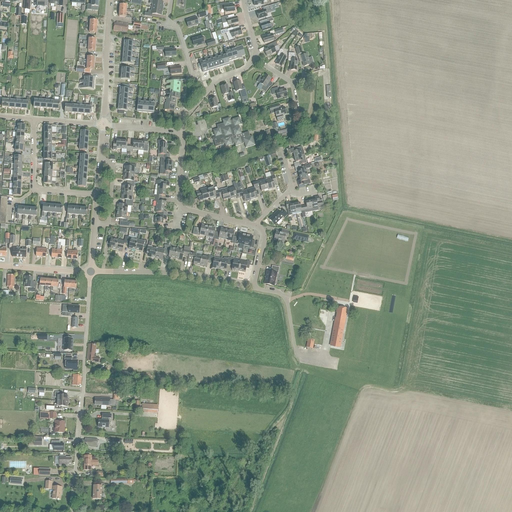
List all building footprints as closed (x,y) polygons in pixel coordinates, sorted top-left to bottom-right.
[(98,7),(98,0),(91,0),(91,5),(88,4),(87,10),(94,10),(94,11),(98,11),(98,7)] [(162,9),(163,3),(154,1),(154,0),(146,0),(150,1),(149,4),(152,4),(152,7),(162,9)] [(219,5),(217,5),(217,10),(220,10),(224,10),(224,12),(235,11),(234,5),(229,6),(226,6),(226,3),(219,4),(219,5)] [(264,11),(257,13),(259,19),(267,17),(266,13),(270,12),(270,10),(275,9),(278,8),(277,4),(269,7),(268,6),(263,8),(264,11)] [(161,15),(162,9),(152,7),(151,11),(148,10),(148,13),(145,13),(144,16),(152,17),(152,14),(161,15)] [(228,16),(221,18),(222,21),(222,24),(224,28),(228,27),(228,26),(238,23),(237,17),(228,19),(228,16)] [(186,21),(188,28),(198,25),(196,17),(192,18),(193,19),(186,21)] [(273,21),(272,18),(266,20),(267,23),(260,25),(262,31),(271,28),(269,22),(273,21)] [(121,32),(127,33),(128,24),(116,22),(116,24),(114,24),(113,31),(120,32),(121,32)] [(226,30),(220,31),(221,35),(226,33),(227,36),(228,41),(232,40),(232,38),(242,35),(240,29),(232,31),(231,29),(226,30)] [(283,33),(282,29),(274,31),(269,32),(270,35),(262,38),(264,43),(274,40),(272,35),(275,34),(276,35),(283,33)] [(214,40),(206,42),(208,47),(218,44),(217,39),(215,33),(212,34),(214,40)] [(75,45),(77,36),(73,36),(73,39),(67,38),(66,44),(75,45)] [(204,44),(202,36),(192,39),(194,46),(200,44),(200,45),(204,44)] [(270,48),(264,51),(266,56),(276,52),(277,55),(280,51),(277,46),(276,42),(268,45),(270,48)] [(233,60),(238,59),(238,58),(245,55),(242,46),(235,48),(235,49),(230,51),(233,60)] [(233,60),(230,51),(227,52),(226,48),(224,49),(226,56),(228,62),(233,60)] [(176,49),(169,50),(169,49),(165,49),(165,57),(176,56),(176,49)] [(280,57),(276,64),(281,67),(286,57),(281,55),(283,51),(280,49),(277,55),(280,57)] [(228,62),(226,56),(223,56),(222,53),(220,53),(221,57),(224,66),(229,65),(228,62)] [(290,70),(296,71),(297,60),(294,60),(294,54),(289,53),(288,61),(291,61),(290,70)] [(224,66),(221,57),(218,58),(217,54),(214,55),(216,59),(219,68),(224,66)] [(307,55),(301,56),(304,67),(310,65),(309,64),(313,63),(311,57),(308,58),(307,55)] [(219,68),(216,59),(213,60),(211,56),(209,57),(210,60),(213,70),(219,68)] [(213,70),(210,60),(208,61),(206,57),(204,58),(205,62),(208,71),(213,70)] [(208,71),(205,62),(202,63),(201,59),(199,60),(200,64),(201,67),(203,73),(208,71)] [(174,67),(174,66),(170,67),(171,75),(181,74),(180,67),(174,67)] [(94,84),(94,78),(91,78),(91,75),(83,74),(83,78),(84,78),(84,81),(80,81),(80,83),(84,83),(94,84)] [(261,89),(266,92),(269,87),(271,87),(272,85),(272,83),(269,81),(271,79),(265,75),(263,79),(260,77),(258,81),(260,83),(260,84),(263,86),(261,89)] [(179,82),(179,79),(171,78),(171,82),(167,81),(166,84),(170,84),(170,87),(180,88),(180,82),(179,82)] [(240,81),(234,83),(236,92),(239,91),(242,100),(247,99),(245,89),(242,90),(240,81)] [(128,89),(129,85),(122,85),(121,89),(119,88),(119,94),(128,95),(129,92),(133,92),(133,90),(128,89)] [(232,93),(229,94),(227,85),(221,87),(223,95),(227,94),(229,101),(234,100),(232,93)] [(279,91),(278,88),(271,90),(272,95),(276,94),(278,99),(287,96),(286,93),(286,92),(285,89),(279,91)] [(10,101),(10,96),(8,96),(8,100),(2,100),(2,108),(8,108),(9,101),(10,101)] [(16,101),(17,97),(14,96),(14,101),(10,101),(9,101),(8,108),(15,109),(15,101),(16,101)] [(42,101),(42,96),(40,96),(39,100),(34,100),(33,108),(40,108),(41,101),(42,101)] [(22,102),(23,97),(21,97),(20,101),(16,101),(15,101),(15,109),(21,109),(22,102)] [(29,102),(29,98),(27,97),(26,102),(22,102),(21,109),(27,110),(28,102),(29,102)] [(48,101),(48,97),(46,97),(46,101),(42,101),(41,101),(40,108),(46,109),(47,101),(48,101)] [(54,102),(54,97),(52,97),(52,102),(48,101),(47,101),(46,109),(52,109),(53,102),(54,102)] [(60,102),(61,98),(58,98),(58,102),(54,102),(53,102),(52,109),(59,110),(60,102)] [(176,99),(169,98),(166,98),(166,103),(165,103),(164,110),(174,111),(174,104),(176,104),(176,99)] [(220,104),(217,105),(215,98),(209,100),(212,109),(216,107),(217,111),(222,110),(220,104)] [(73,106),(73,101),(71,101),(70,106),(65,105),(65,113),(71,113),(72,106),(73,106)] [(79,106),(79,102),(77,102),(77,106),(73,106),(72,106),(71,113),(77,114),(78,106),(79,106)] [(85,107),(86,102),(83,102),(83,107),(79,106),(78,106),(77,114),(84,114),(84,107),(85,107)] [(92,108),(92,103),(90,103),(89,107),(85,107),(84,107),(84,114),(90,115),(90,113),(93,113),(94,108),(92,108)] [(131,106),(127,105),(118,104),(117,110),(118,110),(118,114),(124,114),(124,111),(127,111),(127,108),(131,108),(131,106)] [(278,109),(277,106),(269,108),(271,114),(275,113),(277,120),(283,119),(282,115),(286,114),(284,107),(278,109)] [(213,138),(215,147),(223,145),(222,145),(224,144),(225,147),(232,145),(232,144),(234,143),(235,147),(242,144),(244,143),(246,148),(255,145),(252,136),(250,137),(249,132),(242,134),(240,127),(239,128),(238,125),(242,125),(239,117),(232,120),(232,121),(230,121),(229,118),(222,120),(223,124),(216,126),(217,129),(213,130),(215,137),(213,138)] [(256,122),(258,128),(264,126),(262,120),(256,122)] [(14,124),(13,126),(17,126),(17,131),(17,132),(25,132),(25,126),(17,125),(17,124),(14,124)] [(58,134),(66,134),(66,126),(62,126),(62,131),(58,131),(58,134)] [(12,132),(12,137),(16,137),(16,138),(24,139),(25,132),(17,132),(17,131),(13,130),(13,132),(12,132)] [(88,138),(89,132),(81,131),(81,130),(77,130),(76,132),(81,133),(81,137),(80,138),(88,138)] [(80,138),(81,137),(76,136),(76,139),(80,139),(80,143),(80,144),(88,145),(88,138),(80,138)] [(12,137),(12,139),(16,139),(15,144),(23,145),(24,139),(16,138),(16,137),(12,137)] [(147,145),(147,140),(143,139),(143,143),(139,142),(138,150),(144,151),(143,152),(148,152),(148,145),(147,145)] [(121,149),(122,141),(116,140),(116,144),(113,144),(113,150),(116,150),(116,149),(121,149)] [(129,152),(130,145),(127,145),(127,141),(122,141),(121,149),(126,149),(126,151),(129,152)] [(166,150),(167,144),(164,144),(164,141),(157,141),(157,144),(159,144),(158,149),(166,150)] [(138,150),(139,142),(133,142),(133,145),(130,145),(129,152),(133,152),(133,150),(138,150)] [(12,143),(12,145),(15,146),(15,151),(20,152),(23,152),(23,145),(15,144),(12,143)] [(80,144),(80,143),(75,143),(75,145),(80,145),(79,150),(87,151),(88,145),(80,144)] [(302,150),(301,147),(289,150),(290,154),(293,153),(294,157),(304,155),(303,149),(302,150)] [(166,154),(166,150),(158,149),(158,157),(169,158),(169,154),(166,154)] [(55,161),(55,159),(52,159),(52,154),(52,153),(44,153),(44,160),(45,160),(45,162),(55,162),(55,161)] [(88,162),(88,156),(81,155),(81,154),(76,154),(76,156),(80,157),(80,160),(80,161),(88,162)] [(304,155),(294,157),(296,163),(299,162),(300,165),(306,163),(304,155)] [(169,161),(169,158),(158,157),(158,158),(161,158),(160,166),(172,167),(172,162),(169,161)] [(80,161),(80,160),(76,160),(75,162),(80,163),(80,167),(79,168),(87,168),(88,162),(80,161)] [(307,175),(306,170),(312,168),(311,163),(308,164),(308,166),(296,169),(296,172),(298,171),(299,177),(307,175)] [(56,172),(56,170),(53,170),(53,164),(45,164),(44,171),(52,171),(52,172),(56,172)] [(136,168),(136,165),(129,164),(129,167),(124,167),(124,174),(134,175),(135,168),(136,168)] [(79,168),(80,167),(75,166),(75,169),(79,169),(79,173),(79,174),(87,175),(87,168),(79,168)] [(171,173),(172,167),(160,166),(160,175),(168,175),(168,172),(171,173)] [(52,176),(52,172),(52,171),(44,171),(44,177),(52,178),(56,179),(56,177),(52,176)] [(79,174),(79,173),(75,173),(74,175),(79,175),(79,179),(78,180),(86,181),(87,175),(79,174)] [(138,185),(138,183),(135,182),(135,181),(134,181),(134,175),(124,174),(123,180),(127,181),(127,184),(134,184),(138,185)] [(268,190),(275,188),(274,185),(277,184),(274,175),(271,176),(271,178),(265,180),(268,190)] [(298,186),(305,184),(304,181),(309,180),(307,175),(299,177),(300,181),(297,182),(298,186)] [(55,185),(55,183),(56,179),(52,178),(44,177),(43,184),(51,184),(51,185),(55,185)] [(78,180),(79,179),(74,179),(74,181),(78,182),(78,187),(86,187),(86,181),(78,180)] [(169,187),(169,183),(164,182),(164,181),(156,180),(156,185),(158,185),(157,190),(165,191),(166,187),(169,187)] [(268,190),(265,180),(261,181),(261,180),(255,182),(258,189),(260,188),(261,192),(268,190)] [(251,200),(248,190),(243,191),(241,182),(236,184),(237,186),(240,198),(243,197),(244,202),(251,200)] [(255,190),(258,189),(255,182),(252,183),(254,188),(248,190),(251,200),(257,198),(255,190)] [(134,187),(134,184),(127,184),(127,186),(123,186),(122,193),(133,194),(133,187),(134,187)] [(237,199),(240,198),(237,186),(227,189),(230,199),(237,197),(237,199)] [(220,198),(217,188),(217,187),(214,188),(214,187),(207,189),(210,198),(210,199),(216,197),(217,199),(220,198)] [(210,198),(207,189),(207,188),(200,190),(200,191),(196,193),(198,198),(200,202),(206,200),(206,199),(210,198)] [(230,199),(227,189),(227,188),(223,190),(223,189),(220,190),(220,188),(217,188),(220,198),(223,197),(224,201),(230,199)] [(165,196),(165,191),(157,190),(157,195),(155,195),(155,198),(161,199),(161,196),(165,196)] [(132,200),(133,194),(122,193),(121,200),(126,200),(125,203),(133,204),(133,200),(132,200)] [(321,199),(319,199),(318,196),(314,197),(315,200),(311,201),(312,209),(313,212),(319,210),(318,209),(323,208),(321,199)] [(161,202),(161,199),(155,198),(154,201),(156,202),(156,207),(164,208),(164,202),(161,202)] [(307,210),(312,209),(311,201),(305,202),(306,206),(303,206),(304,213),(307,212),(307,210)] [(296,214),(294,204),(290,205),(290,202),(285,203),(287,209),(289,216),(292,215),(296,214)] [(132,207),(133,204),(125,203),(125,206),(117,205),(116,212),(127,213),(127,206),(132,207)] [(304,213),(303,206),(300,207),(300,203),(294,204),(296,214),(304,213)] [(49,213),(50,205),(43,204),(43,212),(42,212),(41,217),(44,217),(44,212),(48,213),(49,213)] [(55,213),(56,206),(50,205),(49,213),(48,213),(48,217),(50,217),(50,213),(54,213),(55,213)] [(62,214),(62,206),(56,206),(55,213),(54,213),(54,218),(56,218),(57,213),(62,214)] [(17,214),(16,216),(16,219),(19,219),(19,215),(21,215),(23,215),(24,215),(24,208),(18,207),(18,209),(17,215),(17,214)] [(74,215),(74,207),(68,207),(67,214),(66,219),(69,219),(69,214),(73,215),(74,215)] [(80,215),(81,208),(74,207),(74,215),(73,215),(73,219),(75,220),(75,215),(79,215),(80,215)] [(164,212),(164,208),(156,207),(155,212),(160,213),(160,216),(166,216),(167,212),(164,212)] [(31,208),(24,208),(24,215),(23,215),(22,220),(25,220),(25,215),(29,216),(30,216),(31,208)] [(36,216),(37,209),(31,208),(30,216),(29,216),(29,220),(31,220),(31,216),(36,216)] [(87,216),(87,208),(81,208),(80,215),(79,215),(79,220),(81,220),(81,216),(87,216)] [(287,215),(282,210),(279,213),(278,211),(269,219),(275,225),(283,217),(284,218),(287,215)] [(126,219),(127,213),(116,212),(116,219),(120,219),(120,222),(127,222),(127,219),(126,219)] [(166,216),(160,216),(155,215),(155,218),(154,224),(162,224),(163,220),(166,220),(166,216)] [(206,237),(208,226),(202,225),(201,229),(194,227),(192,234),(199,236),(200,235),(206,237)] [(214,232),(215,228),(208,226),(206,237),(210,237),(210,238),(212,239),(215,240),(217,233),(214,232)] [(225,240),(227,230),(221,228),(220,233),(217,233),(215,240),(218,240),(219,238),(225,240)] [(234,244),(236,237),(233,236),(234,231),(227,230),(225,240),(232,241),(231,243),(234,244)] [(285,237),(287,238),(289,232),(282,230),(281,233),(276,232),(274,240),(284,242),(285,237)] [(244,245),(246,235),(239,233),(239,237),(236,237),(234,244),(237,245),(237,244),(244,245)] [(293,239),(307,243),(309,236),(294,233),(293,239)] [(253,248),(255,241),(252,240),(253,236),(246,235),(244,245),(250,247),(250,248),(253,248)] [(127,244),(128,237),(125,236),(124,241),(118,240),(115,250),(119,251),(122,252),(124,244),(127,244)] [(115,250),(118,240),(111,238),(112,237),(108,237),(107,244),(110,245),(109,249),(115,250)] [(135,250),(137,240),(131,239),(131,238),(128,237),(127,244),(129,245),(128,249),(131,250),(132,249),(135,250)] [(137,240),(135,250),(142,252),(143,248),(146,248),(147,241),(144,240),(144,241),(137,240)] [(155,259),(157,249),(151,247),(152,242),(149,242),(146,254),(149,255),(149,257),(155,259)] [(166,255),(168,246),(165,245),(164,250),(157,249),(155,259),(159,260),(162,261),(163,254),(166,255)] [(175,259),(177,249),(171,247),(171,246),(168,246),(166,255),(169,256),(168,258),(175,259)] [(190,251),(191,248),(184,247),(184,250),(177,249),(175,259),(179,260),(182,261),(182,256),(188,258),(189,252),(190,253),(190,251)] [(196,254),(190,253),(189,252),(188,258),(188,260),(194,261),(193,265),(200,266),(202,256),(195,255),(196,254)] [(210,264),(212,256),(209,256),(208,257),(202,256),(200,266),(207,267),(207,263),(210,264)] [(219,269),(221,259),(214,258),(215,257),(212,256),(210,264),(213,264),(212,268),(219,269)] [(230,266),(231,258),(228,258),(228,259),(224,258),(224,260),(221,259),(219,269),(226,271),(227,265),(230,266)] [(238,271),(240,261),(234,260),(234,259),(231,258),(230,266),(232,266),(232,270),(238,271)] [(240,261),(238,271),(245,273),(246,268),(249,269),(250,262),(247,261),(247,262),(240,261)] [(279,268),(272,266),(271,272),(267,271),(264,284),(274,287),(277,273),(278,274),(279,268)] [(9,287),(8,289),(13,289),(13,287),(14,287),(14,286),(20,287),(20,283),(15,283),(16,279),(15,279),(15,276),(8,275),(7,285),(7,287),(9,287)] [(29,277),(25,277),(24,287),(29,288),(29,292),(35,293),(36,285),(32,285),(33,277),(30,277),(29,277)] [(306,315),(309,316),(311,306),(298,304),(296,313),(298,314),(298,318),(305,319),(306,315)] [(338,308),(334,328),(343,330),(347,309),(338,308)] [(334,328),(331,343),(334,344),(340,345),(341,340),(343,330),(334,328)] [(72,339),(64,338),(64,351),(72,351),(72,339)] [(94,345),(90,345),(90,348),(88,348),(87,359),(89,360),(88,361),(92,361),(92,362),(99,363),(99,358),(95,357),(96,354),(95,354),(96,345),(95,345),(94,345)] [(65,357),(65,361),(66,361),(65,369),(73,369),(73,370),(77,371),(78,361),(71,361),(72,357),(65,357)] [(80,375),(73,375),(72,386),(79,386),(79,385),(81,385),(82,377),(80,377),(80,375)] [(68,402),(68,399),(68,398),(68,396),(63,396),(63,393),(55,392),(55,398),(57,398),(57,401),(68,402)] [(68,404),(68,402),(57,401),(57,404),(54,404),(54,409),(62,410),(62,407),(67,407),(67,404),(68,404)] [(154,405),(142,404),(142,405),(140,405),(139,410),(142,410),(141,412),(148,413),(153,413),(154,405)] [(109,418),(111,418),(111,415),(102,414),(102,418),(102,421),(98,421),(98,428),(108,428),(109,421),(109,418)] [(55,433),(64,433),(64,422),(56,422),(55,423),(55,425),(56,425),(55,429),(55,430),(55,432),(55,433)] [(87,447),(97,448),(98,439),(85,439),(85,441),(82,440),(81,446),(87,446),(87,447)] [(60,442),(51,442),(51,445),(53,445),(53,450),(63,450),(63,444),(60,444),(60,442)] [(66,458),(66,456),(59,456),(59,457),(55,457),(55,464),(59,464),(59,465),(69,465),(69,464),(71,464),(71,458),(66,458)] [(91,471),(91,466),(98,466),(98,461),(92,460),(92,456),(84,456),(84,470),(91,471)] [(53,487),(52,487),(52,482),(46,481),(45,489),(53,490),(52,499),(57,499),(57,500),(59,500),(60,500),(61,493),(62,487),(53,487)] [(102,486),(93,485),(93,499),(96,499),(96,500),(98,500),(98,499),(101,500),(102,486)]
